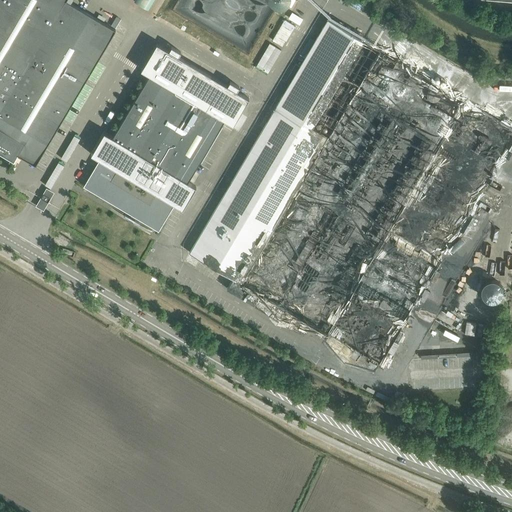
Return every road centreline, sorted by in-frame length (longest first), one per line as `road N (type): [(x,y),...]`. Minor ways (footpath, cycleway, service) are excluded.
road 1 (unclassified): [(508,511),(324,436),(125,322)]
road 2 (primary): [(511,493),(361,438),(131,312)]
road 3 (primary): [(131,312),(0,234)]
road 4 (unclassified): [(125,322),(0,248)]
